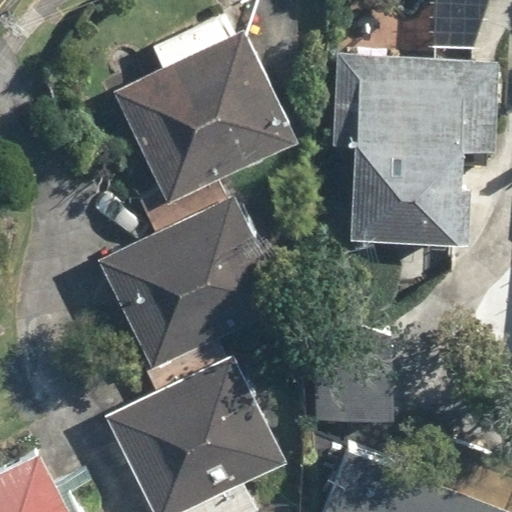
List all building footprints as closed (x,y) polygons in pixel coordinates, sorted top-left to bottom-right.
[(227,0),(102,68),(172,196),(297,127),(227,0)] [(353,134),(349,222),(458,227),(462,139),(494,141),(498,52),(327,44),(323,133),(353,134)] [(233,182),(102,248),(156,356),(287,290),(233,182)] [(230,340),(108,404),(163,511),(164,511),(286,449),(230,340)] [(77,511),(32,425),(0,441),(0,511),(241,511),(237,502),(215,511),(77,511)] [(511,511),(511,501),(348,435),(317,511),(511,511)]
